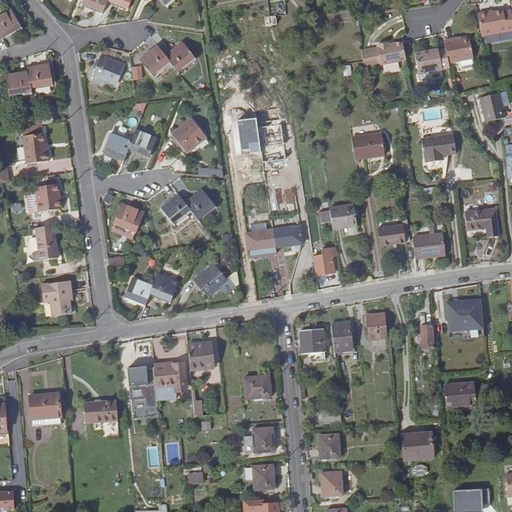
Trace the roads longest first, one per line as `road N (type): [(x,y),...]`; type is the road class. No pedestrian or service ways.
road 1 (residential): [(275,307),(511,269)]
road 2 (residential): [(297,511),(275,307)]
road 3 (residential): [(86,185),(68,55),(30,0)]
road 4 (residential): [(108,334),(275,307)]
road 5 (residential): [(108,334),(86,185)]
